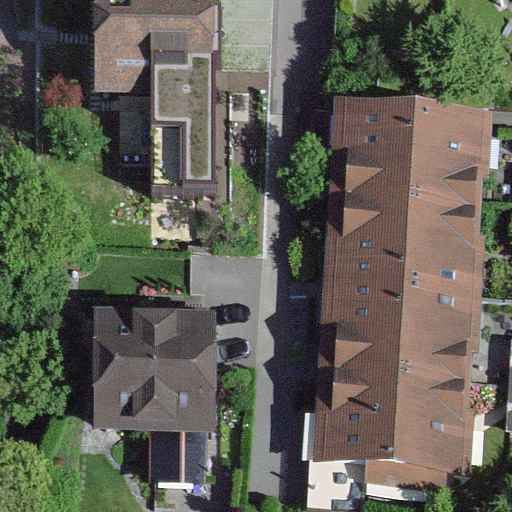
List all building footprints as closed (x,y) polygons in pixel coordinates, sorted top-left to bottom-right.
[(219,0),(100,0),(100,91),(219,92),(219,0)] [(481,126),(346,119),(342,205),(477,212),(481,126)] [(477,212),(342,205),(337,291),(472,298),(477,212)] [(472,298),(337,291),(332,377),(467,384),(472,298)] [(215,311),(101,308),(98,424),(212,427),(215,311)] [(467,384),(332,377),(328,463),(463,470),(467,384)]
